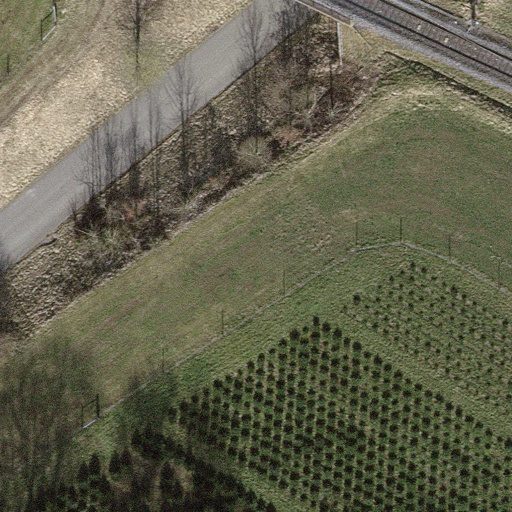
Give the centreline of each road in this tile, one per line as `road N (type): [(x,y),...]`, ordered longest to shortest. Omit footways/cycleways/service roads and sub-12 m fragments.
road 1 (tertiary): [(0,248),(300,0)]
road 2 (track): [(0,111),(67,42),(88,0)]
